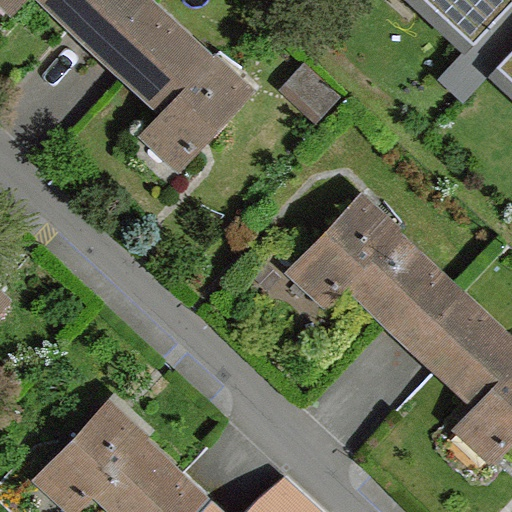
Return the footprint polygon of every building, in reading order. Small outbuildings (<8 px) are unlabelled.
[(13,0),(19,6),(24,0),(53,0),(63,9),(104,46),(146,2),(143,0),(13,0)] [(511,76),(498,64),(511,49),(511,0),(475,42),(429,0),(411,0),(465,50),(438,76),(465,100),(490,72),(511,92),(511,76)] [(511,0),(429,0),(475,42),(511,0)] [(146,2),(104,46),(130,70),(171,109),(152,129),(185,160),(249,90),(225,68),(222,72),(146,2)] [(511,49),(498,64),(511,76),(511,49)] [(387,221),(363,199),(298,267),(332,299),(351,279),(387,312),(417,339),(459,295),(384,225),(387,221)] [(511,344),(459,295),(417,339),(444,365),(484,402),(466,422),(499,453),(511,438),(511,344)] [(134,428),(109,406),(45,473),(79,505),(98,485),(126,511),(195,511),(205,501),(179,477),(130,432),(134,428)]
